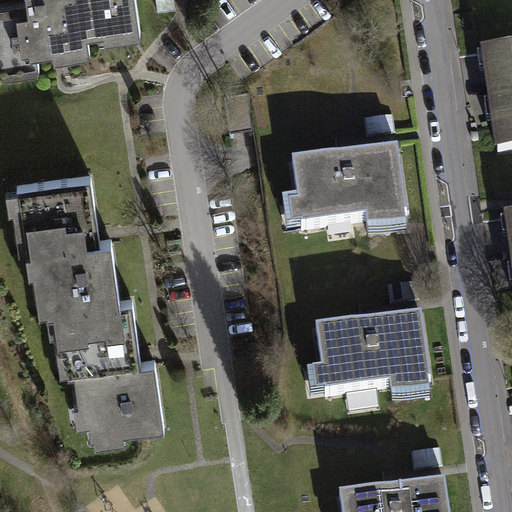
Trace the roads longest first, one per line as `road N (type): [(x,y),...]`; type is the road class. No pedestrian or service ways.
road 1 (residential): [(505,511),(432,0)]
road 2 (residential): [(287,0),(184,83),(179,112),(220,353)]
